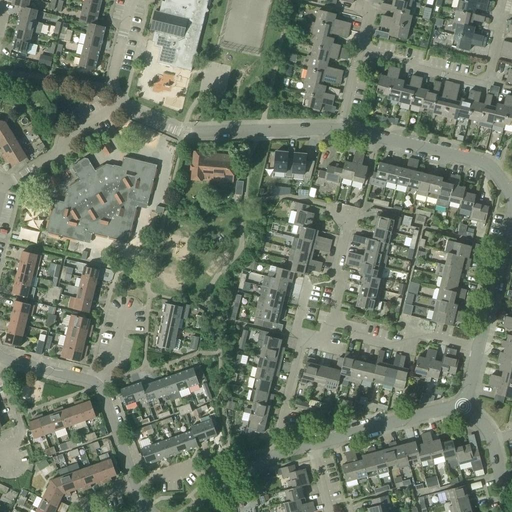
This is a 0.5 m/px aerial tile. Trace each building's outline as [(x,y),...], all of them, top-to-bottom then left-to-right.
[(30,0),(29,0),(12,0),(11,6),(21,8),(27,9),(28,9),(30,0)] [(206,8),(208,0),(171,0),(171,4),(162,2),(159,13),(154,12),(150,30),(155,31),(152,42),(161,45),(157,63),(171,67),(173,70),(176,68),(191,72),(194,57),(198,55),(196,52),(205,14),(208,12),(206,8)] [(414,5),(394,0),(392,0),(391,7),(381,4),(380,9),(407,16),(410,6),(414,7),(414,5)] [(460,0),(458,0),(456,11),(474,15),(475,9),(485,11),(486,6),(460,0)] [(84,2),(82,12),(98,16),(100,6),(84,2)] [(21,8),(18,19),(34,23),(37,11),(28,9),(27,9),(21,8)] [(407,16),(380,9),(394,13),(392,19),(382,17),(381,21),(407,28),(410,19),(414,20),(414,18),(410,17),(407,16)] [(315,23),(348,31),(350,24),(334,20),(335,15),(318,11),(315,23)] [(474,15),(456,11),(454,20),(450,19),(450,21),(453,22),(453,23),(471,27),(472,20),(482,23),(483,18),(474,15)] [(98,16),(82,12),(79,23),(89,25),(95,26),(98,16)] [(34,23),(18,19),(10,17),(8,27),(16,29),(32,33),(34,23)] [(407,28),(381,21),(380,27),(389,29),(388,36),(404,40),(407,28)] [(348,31),(315,23),(311,22),(308,34),(316,36),(329,39),(331,34),(347,38),(348,31)] [(471,27),(453,23),(451,30),(456,31),(455,36),(482,42),(483,37),(473,35),(474,28),(471,27)] [(89,25),(86,35),(102,39),(105,28),(95,26),(89,25)] [(32,33),(16,29),(13,40),(29,44),(32,33)] [(67,30),(62,29),(61,34),(59,40),(69,42),(72,32),(67,30)] [(86,35),(84,46),(100,49),(102,39),(86,35)] [(316,36),(313,47),(338,53),(340,46),(332,44),(333,40),(329,39),(316,36)] [(482,42),(455,36),(452,47),(468,51),(470,45),(480,47),(482,42)] [(29,44),(13,40),(11,50),(27,54),(29,44)] [(511,44),(503,42),(501,49),(511,51),(511,44)] [(100,49),(84,46),(81,56),(97,60),(100,49)] [(338,53),(313,47),(311,59),(328,63),(329,58),(337,60),(338,53)] [(511,51),(501,49),(499,56),(511,59),(511,51)] [(40,55),(38,62),(38,64),(49,67),(50,65),(52,58),(40,55)] [(97,60),(81,56),(78,67),(94,71),(97,60)] [(311,59),(308,71),(340,78),(342,72),(326,68),(328,63),(311,59)] [(387,97),(394,69),(389,68),(387,78),(380,76),(376,94),(387,97)] [(399,70),(394,69),(387,97),(399,99),(403,86),(404,82),(397,80),(399,70)] [(340,78),(308,71),(305,82),(308,83),(322,86),(323,82),(339,86),(340,78)] [(403,86),(399,99),(398,107),(399,107),(400,103),(410,106),(416,78),(412,77),(409,87),(403,86)] [(421,79),(416,78),(410,106),(419,108),(418,112),(420,113),(426,91),(419,90),(421,79)] [(426,91),(420,113),(423,113),(424,109),(433,111),(432,115),(437,97),(440,84),(435,82),(432,93),(426,91)] [(322,86),(308,83),(305,95),(333,101),(334,97),(324,94),(325,87),(322,87),(322,86)] [(437,97),(432,115),(432,119),(434,119),(435,115),(444,118),(452,84),(446,83),(442,99),(437,97)] [(452,84),(444,118),(454,120),(453,124),(454,125),(456,120),(460,103),(455,102),(459,86),(452,84)] [(460,103),(456,120),(462,122),(463,118),(468,119),(475,92),(470,91),(467,101),(461,100),(460,103)] [(511,91),(511,97),(510,97),(503,128),(504,124),(511,126),(511,91)] [(480,93),(475,92),(468,119),(478,122),(477,125),(479,125),(484,105),(477,103),(480,93)] [(333,101),(305,95),(303,107),(320,111),(321,104),(332,107),(333,101)] [(486,95),(484,105),(479,125),(490,128),(491,125),(495,108),(489,106),(492,96),(486,95)] [(496,108),(495,108),(491,125),(503,128),(510,97),(506,96),(503,106),(497,104),(496,108)] [(0,147),(1,149),(15,140),(5,123),(0,121),(0,147)] [(15,140),(1,149),(4,154),(1,156),(4,160),(21,149),(15,140)] [(106,142),(99,147),(105,156),(112,152),(106,142)] [(21,149),(4,160),(6,164),(9,162),(12,168),(27,159),(21,149)] [(288,152),(276,151),(275,171),(286,172),(286,176),(294,177),(296,152),(295,152),(295,158),(288,158),(288,152)] [(204,153),(193,152),(190,181),(202,182),(202,181),(232,184),(235,157),(204,154),(204,153)] [(307,153),(296,152),(294,177),(294,173),(305,173),(305,177),(312,178),(317,160),(307,159),(307,153)] [(343,167),(344,167),(341,179),(353,181),(359,154),(354,153),(352,164),(345,162),(343,167)] [(364,155),(359,154),(353,181),(363,184),(367,167),(361,166),(364,155)] [(80,181),(79,181),(68,187),(67,195),(69,200),(64,203),(54,200),(46,233),(85,243),(87,233),(128,243),(138,203),(147,205),(157,166),(124,158),(121,168),(116,171),(114,166),(106,165),(95,171),(94,172),(93,179),(87,182),(80,181)] [(94,172),(95,171),(88,159),(84,158),(73,165),(72,169),(79,181),(80,181),(87,182),(93,179),(94,172)] [(406,170),(400,168),(396,185),(407,187),(413,160),(408,159),(406,170)] [(391,161),(387,160),(386,165),(379,163),(376,174),(373,173),(370,184),(384,188),(386,182),(391,161)] [(413,160),(407,187),(417,190),(421,173),(416,172),(418,161),(413,160)] [(391,161),(386,182),(396,185),(400,168),(394,167),(395,162),(391,161)] [(344,167),(343,167),(336,165),(335,168),(327,167),(326,173),(319,171),(316,184),(323,186),(324,183),(339,187),(341,179),(344,167)] [(421,173),(417,190),(416,195),(426,198),(433,172),(429,171),(428,175),(421,173)] [(433,172),(426,198),(437,200),(442,183),(443,179),(436,177),(437,173),(433,172)] [(55,174),(48,178),(54,188),(61,184),(55,174)] [(442,183),(437,200),(436,206),(447,209),(449,203),(455,177),(450,175),(448,184),(442,183)] [(460,178),(455,177),(449,203),(460,205),(464,193),(466,189),(457,187),(460,178)] [(290,188),(280,187),(279,196),(282,196),(290,195),(290,188)] [(464,193),(460,205),(459,210),(471,212),(474,204),(476,196),(464,193)] [(297,211),(293,226),(310,230),(314,214),(307,213),(309,206),(296,203),(294,210),(297,211)] [(474,204),(471,212),(469,221),(472,221),(484,224),(489,207),(474,204)] [(375,229),(391,233),(392,229),(396,230),(399,228),(401,219),(395,217),(395,216),(387,214),(386,219),(378,217),(375,229)] [(310,230),(293,226),(291,233),(300,235),(299,239),(330,247),(332,241),(317,237),(318,232),(310,230)] [(375,229),(372,241),(388,245),(391,233),(375,229)] [(388,245),(372,241),(353,236),(352,243),(366,246),(365,252),(385,257),(388,245)] [(294,238),(291,250),(313,255),(314,250),(329,254),(330,247),(299,239),(294,238)] [(452,255),(468,259),(471,247),(455,243),(447,241),(445,253),(448,254),(452,255)] [(291,250),(288,260),(321,268),(322,263),(311,261),(313,255),(291,250)] [(22,252),(20,263),(34,266),(38,267),(41,257),(22,252)] [(385,257),(365,252),(364,257),(349,253),(347,260),(384,268),(387,257),(385,257)] [(445,266),(462,270),(465,270),(466,268),(468,268),(471,260),(468,259),(452,255),(448,254),(445,266)] [(321,268),(288,260),(286,271),(299,274),(304,275),(307,276),(308,270),(319,273),(321,268)] [(384,268),(347,260),(346,266),(361,269),(359,274),(381,279),(383,268),(384,268)] [(44,273),(54,275),(56,264),(47,262),(44,273)] [(34,266),(20,263),(17,273),(32,277),(36,278),(38,267),(34,266)] [(445,266),(442,277),(459,281),(462,270),(445,266)] [(84,267),(81,278),(96,282),(99,271),(84,267)] [(299,274),(286,271),(278,269),(277,274),(269,272),(267,277),(287,283),(292,284),(293,277),(298,278),(299,274)] [(32,277),(17,273),(15,284),(29,287),(32,277)] [(384,280),(381,279),(359,274),(359,275),(363,276),(361,286),(381,291),(384,280)] [(287,283),(267,277),(264,276),(263,282),(270,284),(269,289),(290,294),(291,290),(286,289),(287,283)] [(442,277),(439,289),(465,295),(466,291),(457,289),(459,281),(442,277)] [(81,278),(79,288),(94,292),(96,282),(81,278)] [(413,294),(416,284),(410,283),(407,293),(413,294)] [(29,287),(15,284),(12,294),(27,298),(33,300),(35,289),(29,287)] [(381,291),(361,286),(358,297),(379,302),(381,291)] [(79,288),(76,299),(91,302),(94,292),(79,288)] [(509,288),(500,288),(500,297),(509,297),(509,288)] [(263,293),(261,298),(282,303),(284,297),(289,298),(290,294),(269,289),(267,294),(263,293)] [(465,295),(439,289),(436,301),(453,305),(455,298),(464,300),(465,295)] [(55,294),(48,292),(47,292),(46,298),(53,300),(55,294)] [(379,302),(358,297),(356,307),(376,312),(379,302)] [(282,303),(261,298),(260,298),(259,303),(265,304),(263,310),(284,315),(285,311),(281,310),(282,303)] [(91,302),(76,299),(74,309),(88,313),(91,302)] [(13,312),(27,316),(31,317),(34,306),(30,305),(15,301),(13,312)] [(453,305),(436,301),(434,311),(465,319),(467,314),(455,311),(457,306),(453,305)] [(165,304),(163,315),(180,318),(182,308),(165,304)] [(270,329),(272,323),(277,324),(279,318),(284,319),(284,315),(263,310),(261,319),(255,318),(254,325),(270,329)] [(465,319),(434,311),(431,322),(452,327),(453,321),(464,324),(465,319)] [(13,312),(10,322),(25,326),(27,316),(13,312)] [(71,315),(68,326),(72,327),(91,332),(92,327),(88,326),(90,320),(71,315)] [(163,315),(160,325),(177,329),(180,318),(163,315)] [(10,322),(8,333),(22,336),(25,326),(10,322)] [(511,324),(504,322),(502,328),(511,329),(511,332),(511,337),(511,336),(511,324)] [(177,329),(160,325),(158,336),(175,340),(177,329)] [(72,327),(68,326),(66,337),(70,338),(85,341),(86,336),(90,337),(91,332),(72,327)] [(22,336),(8,333),(5,344),(19,347),(22,336)] [(175,340),(158,336),(156,347),(173,350),(175,340)] [(263,347),(283,352),(284,349),(279,348),(281,340),(265,336),(264,341),(258,340),(256,346),(263,347)] [(511,336),(511,337),(508,336),(506,342),(503,341),(501,347),(505,347),(511,349),(511,336)] [(66,337),(63,347),(67,348),(86,353),(87,348),(83,347),(85,341),(70,338),(66,337)] [(44,342),(39,341),(38,341),(35,354),(41,356),(44,342)] [(67,348),(63,347),(61,358),(79,363),(81,357),(85,358),(86,353),(67,348)] [(283,352),(263,347),(260,358),(276,362),(281,363),(283,352)] [(511,349),(505,347),(503,354),(500,353),(498,358),(511,361),(511,349)] [(425,377),(432,351),(427,350),(425,359),(418,357),(414,374),(425,377)] [(379,351),(375,366),(372,379),(383,382),(387,364),(382,363),(384,352),(379,351)] [(432,351),(425,377),(424,383),(429,384),(431,378),(437,379),(438,375),(441,363),(434,361),(437,352),(432,351)] [(344,359),(339,379),(350,382),(355,361),(356,355),(345,353),(344,359)] [(387,364),(383,382),(382,385),(392,388),(400,356),(396,355),(393,366),(387,364)] [(441,363),(438,375),(446,376),(447,373),(455,375),(459,359),(443,355),(441,363)] [(405,357),(400,356),(392,388),(403,391),(408,370),(402,368),(405,357)] [(278,373),(281,363),(276,362),(260,358),(258,368),(278,373)] [(313,382),(317,366),(313,365),(315,360),(307,358),(302,379),(301,384),(306,385),(307,380),(313,382)] [(336,370),(329,368),(324,388),(332,390),(333,387),(337,388),(339,379),(344,359),(339,358),(336,370)] [(511,361),(498,358),(497,364),(501,364),(499,371),(502,372),(511,373),(511,361)] [(365,363),(355,361),(350,382),(360,384),(361,380),(365,363)] [(365,363),(361,380),(371,382),(372,379),(375,366),(365,363)] [(317,366),(313,382),(317,383),(317,386),(324,388),(329,368),(317,366)] [(271,383),(272,376),(277,377),(278,373),(258,368),(255,379),(271,383)] [(183,373),(188,388),(198,384),(193,369),(183,373)] [(491,375),(490,380),(511,385),(511,373),(502,372),(501,378),(491,375)] [(183,373),(172,376),(178,391),(188,388),(183,373)] [(178,391),(172,376),(162,380),(168,395),(178,391)] [(271,383),(255,379),(252,391),(268,394),(271,383)] [(168,395),(162,380),(152,384),(157,399),(168,395)] [(511,385),(490,380),(488,386),(498,388),(496,395),(511,398),(511,385)] [(211,399),(206,382),(202,384),(207,400),(211,399)] [(146,398),(141,383),(130,387),(136,402),(146,398)] [(157,399),(152,384),(142,387),(141,383),(146,398),(147,402),(157,399)] [(136,402),(130,387),(120,391),(125,406),(136,402)] [(268,394),(252,391),(249,402),(253,403),(265,406),(270,407),(272,395),(268,394)] [(78,402),(85,421),(95,417),(90,401),(83,403),(82,400),(78,402)] [(225,409),(235,411),(237,404),(227,401),(225,409)] [(74,406),(69,408),(75,424),(85,421),(78,402),(73,403),(74,406)] [(265,406),(253,403),(250,415),(254,416),(267,419),(270,407),(265,406)] [(313,403),(311,411),(318,413),(319,408),(320,404),(313,403)] [(319,408),(318,413),(326,415),(327,410),(328,405),(321,404),(320,408),(319,408)] [(62,407),(58,409),(65,428),(75,424),(69,408),(63,410),(62,407)] [(54,414),(49,416),(54,432),(65,428),(58,409),(53,411),(54,414)] [(54,432),(49,416),(43,418),(42,415),(37,416),(44,435),(54,432)] [(254,416),(250,415),(247,429),(244,429),(242,436),(255,439),(256,433),(263,434),(267,419),(254,416)] [(44,435),(37,416),(33,418),(34,421),(28,423),(33,439),(44,435)] [(201,425),(206,440),(217,436),(211,421),(201,425)] [(206,440),(201,425),(190,428),(192,432),(196,443),(206,440)] [(192,432),(182,435),(187,450),(198,447),(196,443),(192,432)] [(444,457),(440,444),(440,441),(433,443),(430,432),(425,433),(432,460),(444,457)] [(432,460),(425,433),(420,435),(423,445),(416,447),(421,463),(427,461),(428,467),(434,466),(432,460)] [(182,435),(172,439),(177,454),(187,450),(182,435)] [(177,454),(172,439),(161,442),(167,458),(177,454)] [(458,465),(454,449),(452,441),(440,444),(444,457),(445,461),(449,460),(451,467),(458,465)] [(161,442),(151,446),(157,461),(167,458),(161,442)] [(408,462),(403,446),(397,448),(395,443),(392,444),(398,465),(399,469),(409,467),(408,462)] [(421,463),(416,447),(415,443),(403,446),(408,462),(412,461),(413,465),(421,463)] [(389,450),(383,452),(387,468),(398,465),(392,444),(388,445),(389,450)] [(469,445),(454,449),(458,465),(470,462),(473,472),(483,470),(477,450),(471,452),(469,445)] [(157,461),(151,446),(141,450),(146,465),(157,461)] [(376,448),(371,449),(376,471),(387,468),(383,452),(377,453),(376,448)] [(376,471),(371,449),(368,450),(370,455),(362,457),(363,461),(366,473),(368,477),(377,474),(376,471)] [(354,451),(349,453),(357,480),(368,477),(366,473),(363,461),(357,463),(354,451)] [(357,480),(349,453),(344,454),(347,465),(341,467),(345,483),(346,487),(349,488),(358,485),(357,480)] [(111,460),(100,463),(107,483),(111,481),(110,478),(116,476),(111,460)] [(100,463),(90,467),(96,483),(101,481),(102,484),(107,483),(100,463)] [(288,490),(301,487),(301,486),(309,484),(305,469),(295,471),(294,465),(281,469),(283,475),(284,479),(289,478),(290,482),(286,483),(288,490)] [(96,483),(90,467),(80,471),(86,490),(91,488),(90,485),(96,483)] [(86,490),(80,471),(69,474),(75,490),(81,488),(82,491),(86,490)] [(69,474),(60,477),(67,497),(70,495),(69,492),(75,490),(69,474)] [(67,497),(60,477),(51,480),(42,499),(66,510),(68,506),(59,502),(62,497),(64,498),(67,497)] [(450,502),(467,497),(464,486),(444,492),(446,499),(449,498),(450,502)] [(301,487),(288,490),(284,491),(287,503),(304,499),(304,498),(301,487)] [(385,511),(384,504),(389,503),(387,496),(371,500),(373,507),(368,509),(368,511),(385,511)] [(467,497),(450,502),(452,506),(448,507),(449,511),(455,511),(469,508),(467,497)] [(42,499),(37,509),(43,511),(54,511),(55,511),(58,511),(65,511),(66,510),(42,499)] [(304,499),(287,503),(284,504),(286,511),(295,511),(313,508),(312,502),(306,504),(304,499)] [(443,499),(433,502),(436,510),(446,507),(443,499)]
